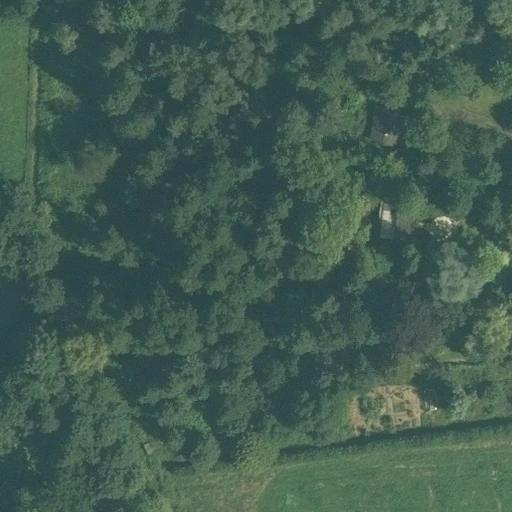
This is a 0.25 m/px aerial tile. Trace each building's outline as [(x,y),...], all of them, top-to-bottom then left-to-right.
[(399,108),(378,105),(373,140),(394,143),(399,108)] [(401,196),(387,195),(381,234),(394,236),(398,209),(399,209),(401,196)] [(3,221),(3,208),(0,207),(0,228),(19,228),(19,220),(3,221)] [(19,208),(3,208),(3,221),(19,220),(19,208)] [(399,209),(398,209),(394,236),(407,238),(411,211),(399,209)]
